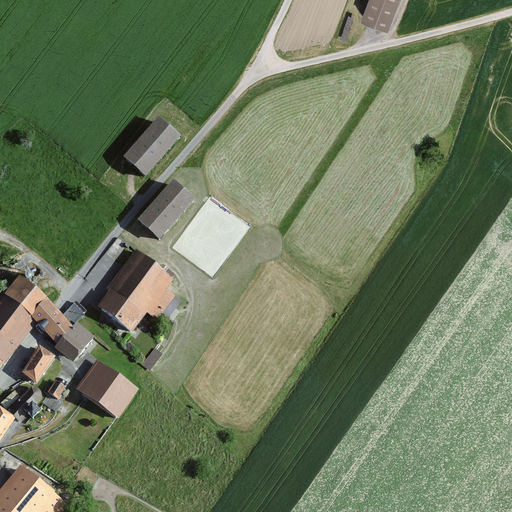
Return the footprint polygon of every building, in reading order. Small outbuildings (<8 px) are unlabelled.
[(403,0),(369,0),(362,22),(391,33),(403,0)] [(347,39),(355,15),(349,13),(340,36),(347,39)] [(159,113),(123,153),(145,172),(181,132),(159,113)] [(173,175),(138,217),(161,236),(196,195),(173,175)] [(138,250),(96,304),(131,331),(147,311),(157,319),(176,295),(166,287),(174,278),(138,250)] [(47,295),(18,272),(4,293),(20,303),(35,321),(39,325),(42,328),(55,343),(71,326),(58,309),(56,306),(47,295)] [(20,303),(4,293),(0,297),(0,359),(1,360),(3,362),(35,321),(20,303)] [(71,326),(55,343),(54,346),(73,360),(94,336),(77,320),(71,326)] [(54,355),(38,344),(20,371),(35,382),(54,355)] [(156,347),(143,363),(150,369),(163,353),(156,347)] [(96,359),(75,388),(118,417),(138,388),(96,359)] [(54,379),(47,390),(58,398),(66,386),(54,379)] [(31,385),(7,410),(13,415),(18,420),(27,411),(32,416),(40,408),(36,404),(42,397),(41,392),(39,387),(31,385)] [(0,439),(13,415),(0,406),(0,439)] [(0,511),(62,511),(69,504),(19,464),(0,486),(0,511)]
